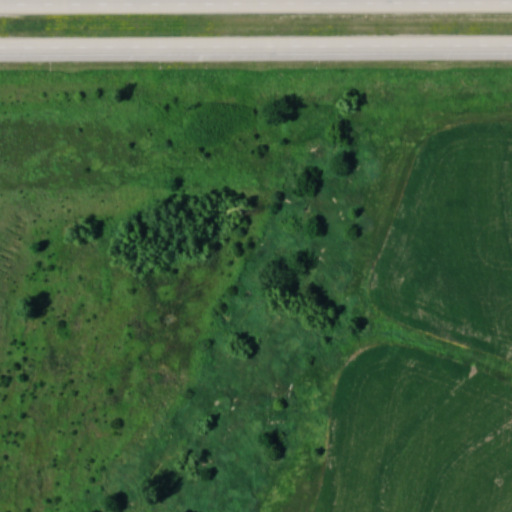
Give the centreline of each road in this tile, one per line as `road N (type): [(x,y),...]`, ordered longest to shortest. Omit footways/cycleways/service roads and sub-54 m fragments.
road 1 (trunk): [(0,54),(511,48)]
road 2 (trunk): [(511,6),(0,11)]
